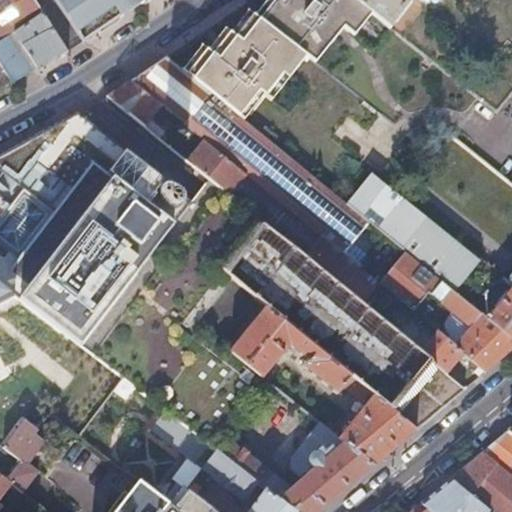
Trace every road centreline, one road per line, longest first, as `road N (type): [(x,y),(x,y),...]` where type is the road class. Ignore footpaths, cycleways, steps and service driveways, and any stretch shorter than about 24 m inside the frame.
road 1 (residential): [(0,120),(195,0)]
road 2 (residential): [(511,386),(363,511)]
